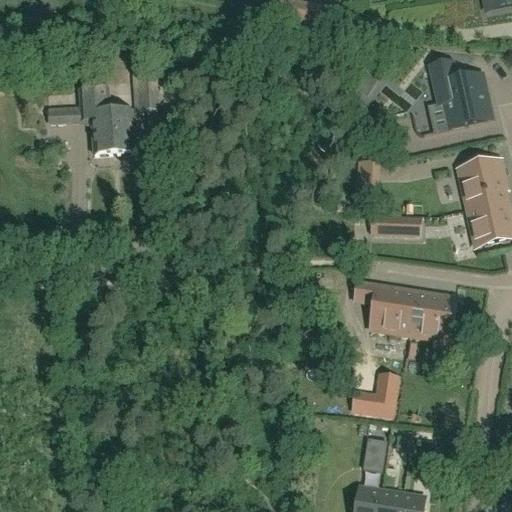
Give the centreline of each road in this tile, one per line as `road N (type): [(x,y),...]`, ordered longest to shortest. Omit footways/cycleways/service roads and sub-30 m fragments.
road 1 (residential): [(479,511),(507,300)]
road 2 (residential): [(507,300),(495,281),(377,267)]
